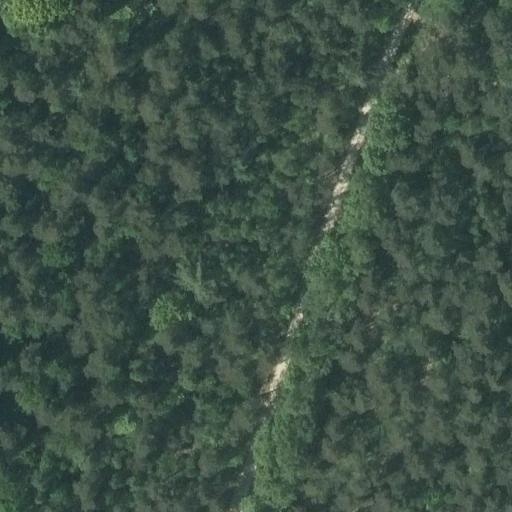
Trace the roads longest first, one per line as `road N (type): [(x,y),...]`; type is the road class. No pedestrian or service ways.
road 1 (track): [(429,0),(388,73),(234,511)]
road 2 (track): [(511,283),(461,309),(440,332),(395,448),(350,511)]
